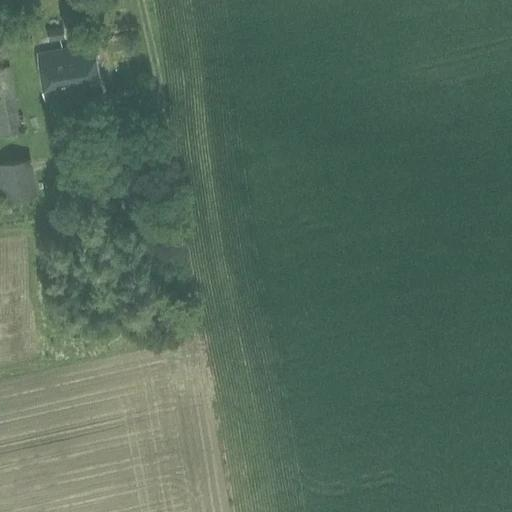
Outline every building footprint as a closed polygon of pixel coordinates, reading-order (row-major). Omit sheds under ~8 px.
[(49,41),(65,38),(63,29),(47,31),(49,41)] [(104,90),(97,44),(39,52),(46,99),(104,90)] [(0,135),(22,131),(9,65),(0,66),(0,135)] [(52,138),(55,157),(119,149),(118,130),(52,138)] [(4,188),(39,186),(37,155),(2,158),(4,188)] [(75,208),(48,212),(52,236),(79,232),(75,208)]
